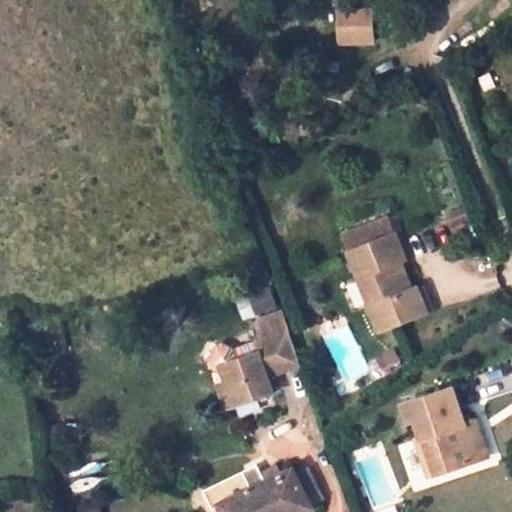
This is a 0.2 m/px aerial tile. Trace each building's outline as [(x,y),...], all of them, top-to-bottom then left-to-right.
[(336,44),(373,42),(371,4),(334,5),(336,44)] [(404,260),(394,234),(349,253),(358,279),(362,278),(372,304),(370,305),(380,331),(426,313),(416,288),(406,291),(395,264),(404,260)] [(485,250),(478,238),(466,246),(473,258),(485,250)] [(301,363),(289,331),(283,312),(259,321),(266,339),(253,344),(259,359),(244,364),(231,368),(227,383),(230,391),(238,414),(275,401),(266,375),(301,363)] [(259,359),(253,344),(239,349),(244,364),(259,359)] [(452,390),(410,403),(416,420),(421,438),(426,437),(437,475),(481,460),(475,440),(470,438),(464,422),(463,422),(452,390)] [(238,414),(230,391),(220,394),(229,417),(238,414)] [(409,422),(416,420),(410,403),(404,405),(409,422)] [(475,419),(464,422),(470,438),(475,440),(481,460),(486,458),(475,419)] [(431,478),(437,475),(426,437),(421,438),(418,439),(431,478)] [(304,511),(312,508),(293,468),(267,481),(258,465),(204,490),(212,508),(220,505),(224,511),(304,511)]
